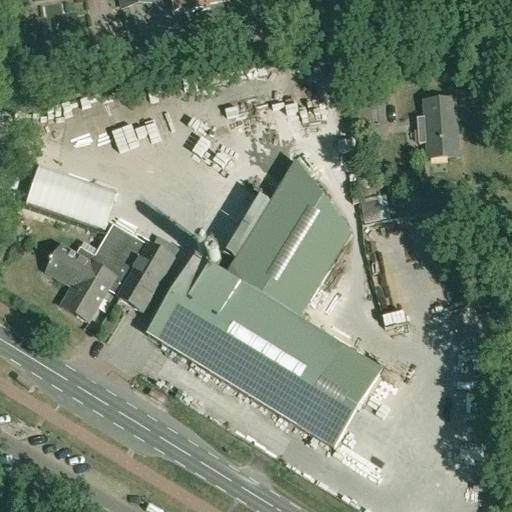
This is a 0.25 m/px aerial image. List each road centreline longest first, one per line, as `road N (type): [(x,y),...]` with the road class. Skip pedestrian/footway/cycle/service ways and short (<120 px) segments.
road 1 (track): [(0,94),(445,0)]
road 2 (secondary): [(279,511),(0,341)]
